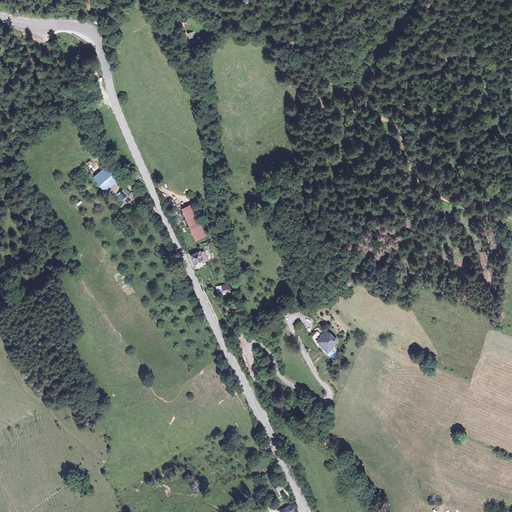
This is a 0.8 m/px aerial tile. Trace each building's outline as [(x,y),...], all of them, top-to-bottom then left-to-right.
[(85,159),(95,175),(103,169),(94,154),(85,159)] [(112,168),(109,165),(101,172),(104,175),(112,168)] [(118,176),(112,168),(104,175),(101,172),(97,176),(96,178),(98,180),(100,178),(106,186),(105,188),(107,190),(109,189),(114,183),(113,182),(112,181),(118,176)] [(131,194),(125,187),(121,191),(127,197),(131,194)] [(196,203),(183,209),(196,236),(208,230),(196,203)] [(201,251),(192,256),(197,268),(207,263),(204,258),(206,257),(204,253),(203,254),(201,251)] [(218,287),(221,297),(231,295),(229,284),(218,287)] [(336,339),(327,329),(322,334),(319,330),(311,334),(327,350),(333,345),(332,343),(336,339)] [(274,481),(272,483),(277,491),(284,487),(283,486),(287,484),(284,477),(276,483),(274,481)]
